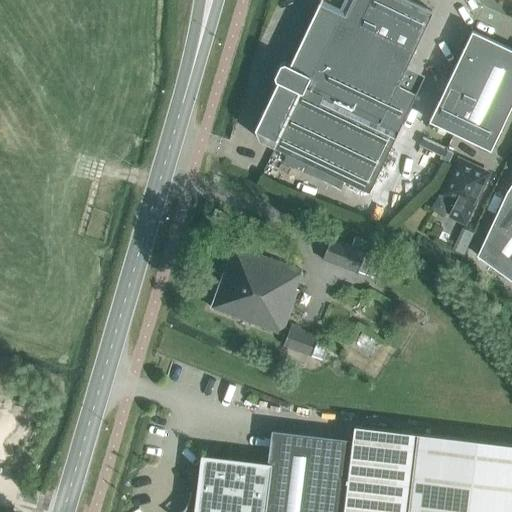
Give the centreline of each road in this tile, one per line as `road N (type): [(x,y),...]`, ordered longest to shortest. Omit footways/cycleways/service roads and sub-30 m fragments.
road 1 (secondary): [(64,511),(209,0)]
road 2 (track): [(0,153),(158,186)]
